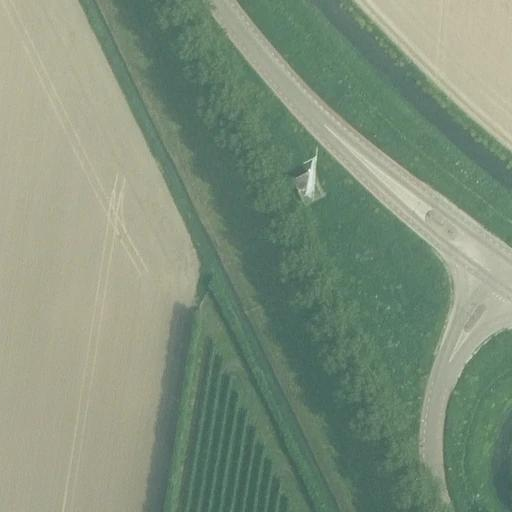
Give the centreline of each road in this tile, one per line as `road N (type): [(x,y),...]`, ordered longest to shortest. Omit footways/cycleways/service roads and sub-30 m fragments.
road 1 (secondary): [(510,276),(300,103),(214,0)]
road 2 (tertiary): [(445,511),(434,476),(438,408),(451,361),(510,276)]
